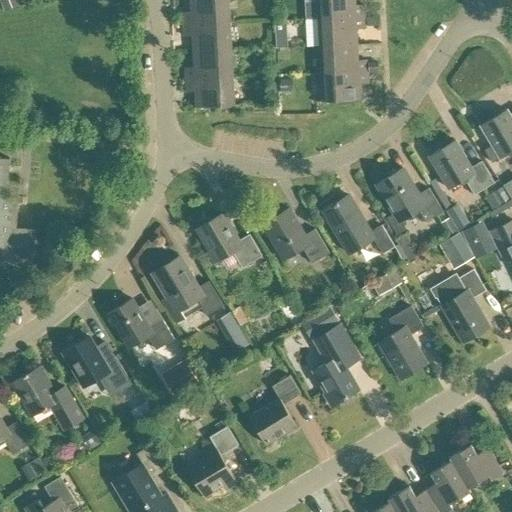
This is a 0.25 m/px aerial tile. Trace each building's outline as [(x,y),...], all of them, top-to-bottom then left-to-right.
[(0,0),(0,2),(4,12),(19,6),(18,2),(17,0),(0,0)] [(182,13),(182,24),(229,22),(227,0),(190,0),(191,12),(182,13)] [(354,0),(317,0),(318,19),(364,16),(364,5),(354,5),(354,0)] [(318,19),(320,46),(357,45),(356,29),(365,29),(364,16),(318,19)] [(376,25),(377,25),(377,17),(375,17),(366,18),(367,26),(376,25)] [(192,36),(193,52),(230,50),(229,22),(182,24),(183,36),(192,36)] [(288,32),(275,33),(276,48),(288,47),(288,32)] [(358,60),(357,45),(320,46),(321,74),(368,72),(367,60),(358,60)] [(185,68),(186,80),(232,77),(230,50),(193,52),(194,67),(185,68)] [(378,62),(368,62),(368,72),(378,72),(379,72),(379,71),(379,62),(378,62)] [(368,72),(321,74),(322,102),(360,100),(359,84),(368,84),(368,72)] [(232,77),(186,80),(186,92),(195,91),(196,108),(233,106),(232,77)] [(280,79),(280,92),(291,92),(291,79),(280,79)] [(511,119),(506,110),(480,125),(491,145),(485,149),(493,162),(511,150),(511,119)] [(471,168),(455,140),(428,156),(448,188),(464,179),(473,195),(494,183),(481,161),(471,168)] [(0,252),(1,252),(0,261),(33,263),(35,230),(15,229),(18,198),(7,198),(10,159),(0,158),(0,252)] [(405,229),(400,220),(417,210),(424,222),(441,212),(427,189),(418,194),(403,168),(376,185),(393,213),(385,218),(395,235),(405,229)] [(493,193),(500,205),(509,200),(502,188),(493,193)] [(370,232),(348,195),(322,211),(348,254),(373,239),(382,254),(394,247),(381,225),(370,232)] [(458,203),(446,210),(457,229),(469,222),(458,203)] [(305,235),(289,208),(261,223),(282,259),(302,248),(311,263),(328,253),(314,230),(305,235)] [(238,239),(222,213),(196,228),(209,250),(205,253),(212,263),(231,251),(241,267),(261,255),(248,234),(238,239)] [(449,218),(441,223),(448,236),(457,231),(449,218)] [(511,220),(488,233),(500,258),(508,254),(511,262),(511,220)] [(473,257),(474,258),(495,248),(482,222),(461,232),(469,248),(473,257)] [(460,232),(439,245),(447,257),(451,255),(458,267),(473,257),(469,248),(460,232)] [(405,236),(393,243),(404,263),(417,256),(405,236)] [(176,324),(201,308),(205,316),(222,306),(207,282),(197,288),(179,257),(151,274),(166,298),(162,301),(176,324)] [(393,269),(374,280),(382,292),(400,281),(393,269)] [(441,304),(440,305),(462,342),(489,326),(472,298),(485,290),(473,270),(451,283),(448,279),(431,289),(436,298),(437,297),(441,304)] [(108,313),(127,346),(128,348),(147,337),(155,351),(173,340),(161,319),(148,327),(132,299),(108,313)] [(423,327),(411,306),(388,320),(395,332),(378,342),(400,379),(425,364),(409,336),(423,327)] [(329,307),(314,317),(322,330),(338,320),(329,307)] [(317,335),(311,339),(326,363),(314,371),(327,392),(324,394),(331,406),(358,389),(345,367),(359,358),(346,338),(336,323),(317,335)] [(241,329),(226,337),(235,352),(249,343),(241,329)] [(115,356),(104,362),(89,336),(62,351),(82,387),(102,376),(111,391),(129,381),(115,356)] [(184,358),(159,373),(172,395),(197,381),(184,358)] [(82,420),(75,408),(63,386),(53,392),(38,365),(11,381),(31,416),(49,405),(57,419),(64,430),(82,420)] [(299,394),(289,376),(271,386),(278,398),(248,416),(265,445),(296,427),(282,404),(299,394)] [(147,401),(130,411),(137,422),(153,412),(147,401)] [(5,428),(0,418),(0,440),(2,439),(11,454),(28,444),(15,422),(5,428)] [(226,426),(225,427),(209,437),(216,449),(185,468),(203,496),(221,485),(225,491),(236,484),(232,479),(234,478),(220,455),(238,445),(226,426)] [(80,438),(89,452),(102,444),(93,430),(80,438)] [(144,440),(132,447),(142,463),(154,456),(144,440)] [(451,460),(468,487),(487,476),(490,480),(503,473),(488,447),(476,454),(470,444),(448,457),(450,460),(451,460)] [(21,467),(30,482),(47,473),(45,467),(52,464),(48,456),(41,460),(39,457),(21,467)] [(443,511),(452,508),(449,504),(470,491),(468,488),(468,487),(451,460),(450,460),(429,473),(436,483),(426,489),(439,511),(443,511)] [(127,471),(111,481),(127,509),(128,511),(170,511),(161,495),(142,463),(127,471)] [(76,506),(59,477),(44,486),(53,500),(43,506),(35,491),(22,499),(26,506),(23,508),(25,511),(65,511),(66,511),(76,506)] [(396,511),(439,511),(426,489),(415,496),(409,486),(387,499),(388,501),(389,500),(396,511)] [(396,511),(389,500),(388,501),(369,511),(396,511)]
